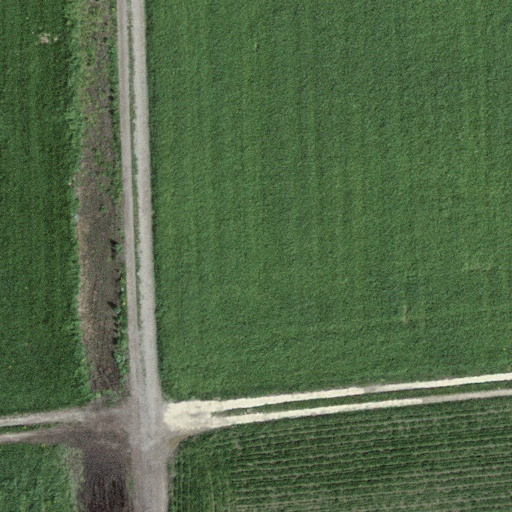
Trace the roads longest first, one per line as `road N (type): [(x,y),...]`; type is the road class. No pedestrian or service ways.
road 1 (track): [(511,384),(0,434)]
road 2 (track): [(149,511),(134,0)]
